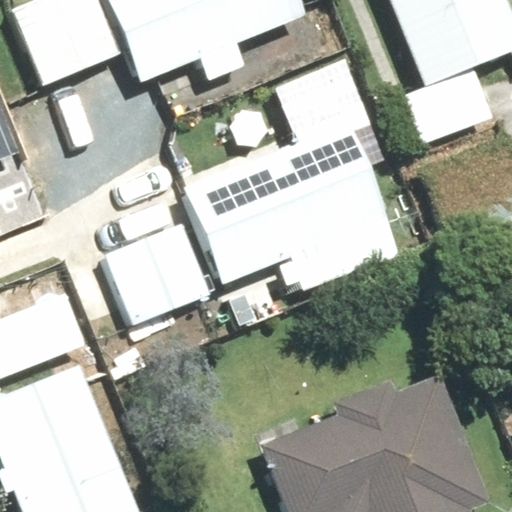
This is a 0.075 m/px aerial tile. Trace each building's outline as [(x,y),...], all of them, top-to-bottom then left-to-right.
[(112,61),(88,0),(36,0),(0,14),(0,17),(29,93),(112,61)] [(97,0),(133,87),(298,19),(290,0),(97,0)] [(511,52),(511,34),(498,0),(385,0),(421,89),(511,52)] [(0,159),(17,152),(0,108),(0,159)] [(287,148),(177,190),(215,288),(385,222),(343,113),(282,137),(287,148)] [(511,219),(464,255),(511,319),(511,219)] [(174,231),(93,263),(118,328),(199,296),(174,231)] [(133,511),(77,370),(0,399),(0,475),(14,511),(133,511)] [(471,511),(483,507),(434,379),(389,396),(385,385),(326,407),(331,419),(253,448),(277,511),(471,511)]
